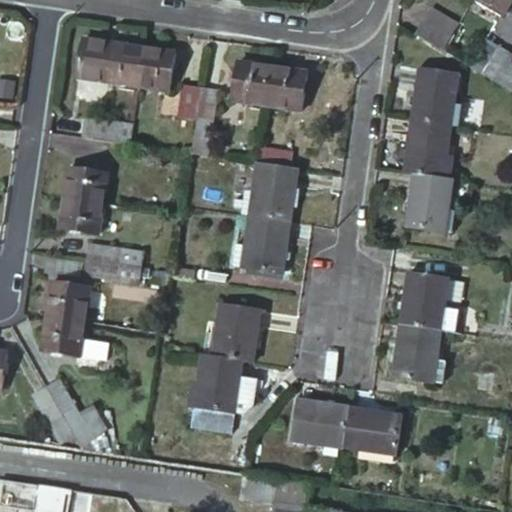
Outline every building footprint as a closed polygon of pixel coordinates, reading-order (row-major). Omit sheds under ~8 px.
[(511,0),(480,0),(506,15),(511,3),(511,0)] [(431,10),(424,21),(451,37),(458,26),(431,10)] [(443,51),(451,37),(424,21),(415,36),(443,51)] [(138,88),(144,51),(82,42),(77,79),(138,88)] [(485,76),(501,49),(490,42),(474,70),(485,76)] [(511,58),(511,54),(501,49),(485,76),(497,83),(511,58)] [(138,88),(169,92),(174,55),(144,51),(138,88)] [(511,58),(497,83),(511,91),(511,58)] [(233,102),(269,107),(274,69),(238,64),(233,102)] [(269,107),(302,112),(307,74),(274,69),(269,107)] [(419,70),(412,121),(452,127),(459,75),(419,70)] [(179,119),(197,122),(201,90),(183,87),(179,119)] [(197,122),(214,124),(219,92),(201,90),(197,122)] [(129,146),(132,127),(88,121),(85,139),(129,146)] [(412,121),(404,173),(415,175),(444,179),(452,127),(412,121)] [(293,153),(260,148),(257,164),(290,169),(293,153)] [(257,164),(250,218),(289,223),(297,170),(290,169),(257,164)] [(70,169),(65,199),(103,205),(107,174),(70,169)] [(444,179),(415,175),(407,227),(447,233),(454,181),(444,179)] [(65,199),(60,230),(98,235),(103,205),(65,199)] [(250,218),(242,269),(281,274),(289,223),(250,218)] [(88,245),(86,260),(141,268),(143,254),(88,245)] [(86,260),(84,277),(139,284),(141,268),(86,260)] [(440,331),(447,278),(409,273),(401,325),(440,331)] [(51,282),(46,317),(84,322),(89,287),(51,282)] [(220,305),(212,357),(241,361),(251,362),(258,311),(220,305)] [(46,317),(42,351),(79,356),(84,322),(46,317)] [(432,383),(440,331),(401,325),(394,377),(432,383)] [(239,377),(241,361),(212,357),(202,355),(197,385),(193,407),(190,427),(231,432),(233,414),(239,377)] [(256,380),(239,377),(233,414),(246,416),(252,406),(256,380)] [(58,379),(45,387),(61,416),(76,407),(58,379)] [(185,406),(193,407),(197,385),(188,384),(185,406)] [(45,387),(30,396),(48,424),(61,416),(45,387)] [(291,438),(342,446),(348,408),(296,400),(291,438)] [(342,446),(397,454),(402,417),(348,408),(342,446)] [(315,484),(247,474),(243,498),(280,504),(279,511),(342,511),(311,507),(315,484)]
